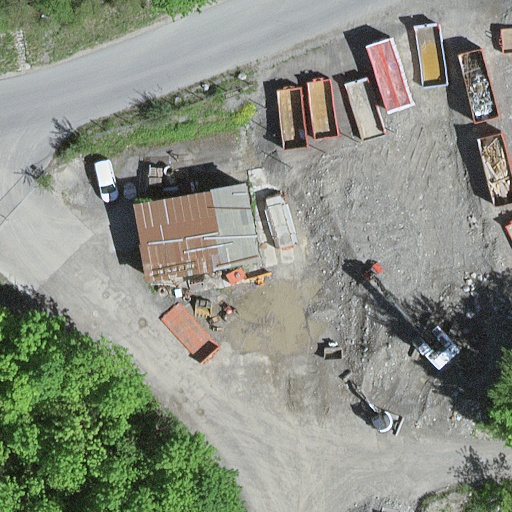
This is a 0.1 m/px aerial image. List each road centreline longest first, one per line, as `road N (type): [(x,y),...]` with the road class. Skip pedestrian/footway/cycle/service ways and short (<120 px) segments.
road 1 (track): [(0,195),(122,286),(281,491),(282,511)]
road 2 (track): [(0,103),(275,29),(345,0)]
